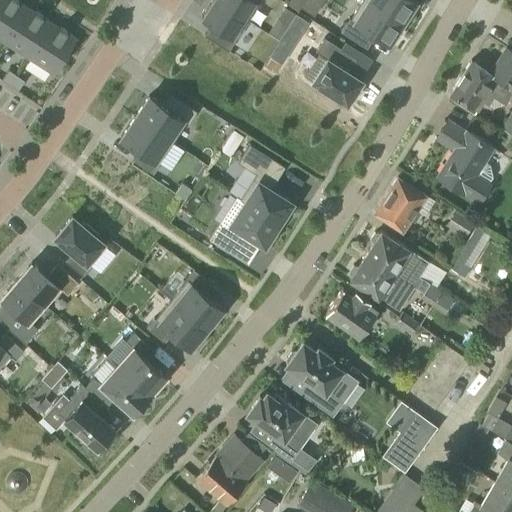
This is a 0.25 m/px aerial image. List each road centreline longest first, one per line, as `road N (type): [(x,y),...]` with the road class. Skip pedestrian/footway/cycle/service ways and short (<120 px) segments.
road 1 (unclassified): [(92,511),(296,282),(373,171),(465,0)]
road 2 (residential): [(0,205),(116,45),(163,16),(173,0)]
